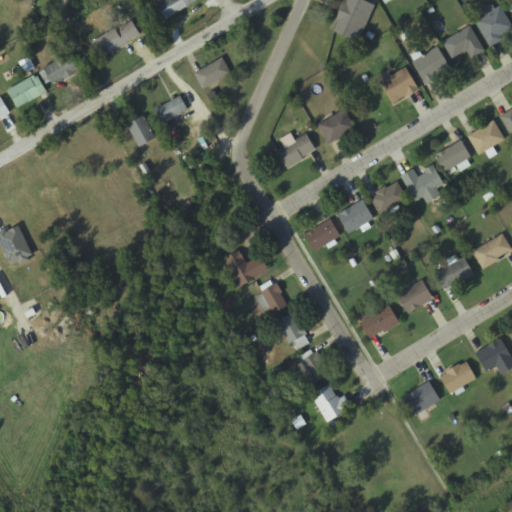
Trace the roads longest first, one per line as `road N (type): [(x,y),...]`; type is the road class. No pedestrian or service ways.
road 1 (residential): [(0,159),(259,0)]
road 2 (residential): [(270,216),(511,69)]
road 3 (residential): [(237,159),(376,394)]
road 4 (residential): [(237,159),(301,0)]
road 5 (residential): [(368,380),(511,292)]
